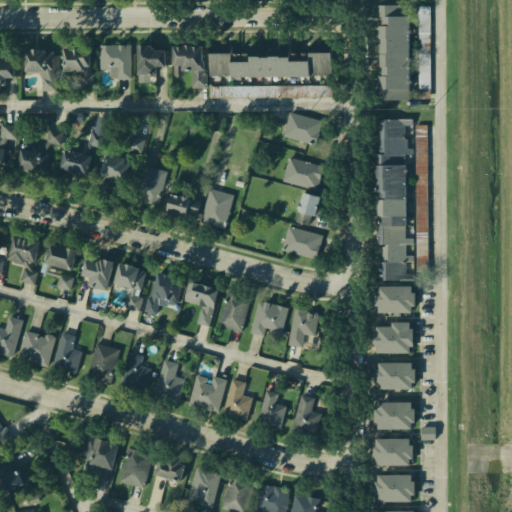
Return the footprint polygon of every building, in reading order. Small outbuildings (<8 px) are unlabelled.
[(409,100),(410,5),(378,5),(378,16),(380,16),(379,100),(409,100)] [(98,42),(128,41),(129,80),(99,81),(98,42)] [(131,42),(161,41),(162,79),(132,80),(131,42)] [(165,43),(166,71),(190,70),(191,89),(205,88),(203,42),(165,43)] [(209,46),(210,77),(331,76),(331,45),(309,45),(309,62),(290,62),(290,49),(249,49),(249,54),(232,54),(232,46),(209,46)] [(55,46),(55,73),(84,73),(84,46),(55,46)] [(19,48),(21,74),(37,73),(40,90),(54,90),(53,70),(51,68),(51,48),(19,48)] [(0,55),(14,55),(15,79),(7,79),(8,84),(3,84),(3,88),(0,88),(0,55)] [(211,86),(211,98),(332,98),(332,86),(211,86)] [(287,110),(320,121),(312,146),(279,135),(287,110)] [(381,281),(414,280),(413,274),(406,274),(405,262),(413,262),(413,255),(406,256),(405,244),(413,244),(413,238),(406,238),(405,155),(413,155),(412,148),(406,148),(405,126),(413,125),(412,119),(378,120),(379,155),(376,155),(377,227),(376,227),(376,246),(380,246),(381,281)] [(0,167),(4,168),(5,154),(6,140),(17,140),(18,126),(1,125),(0,136),(0,167)] [(48,129),(45,142),(56,145),(59,132),(48,129)] [(85,144),(102,148),(105,135),(89,130),(85,144)] [(128,134),(143,139),(139,154),(124,150),(128,134)] [(15,142),(10,168),(40,174),(45,147),(15,142)] [(88,154),(82,178),(51,171),(57,146),(88,154)] [(97,150),(122,159),(112,186),(87,178),(97,150)] [(287,156),(321,166),(316,191),(279,181),(287,156)] [(137,162),(164,169),(154,205),(128,198),(137,162)] [(205,186),(230,192),(222,227),(197,221),(205,186)] [(186,201),(196,203),(193,215),(183,213),(182,217),(157,211),(162,191),(187,197),(186,201)] [(299,191),(318,196),(312,215),(294,210),(299,191)] [(286,226),(320,235),(314,259),(280,250),(286,226)] [(12,239),(41,248),(34,270),(5,261),(12,239)] [(48,247),(78,254),(73,275),(43,267),(48,247)] [(97,258),(113,261),(108,288),(90,284),(91,277),(82,275),(85,262),(96,264),(97,258)] [(116,262),(148,272),(134,314),(121,310),(128,290),(109,284),(116,262)] [(148,272),(183,281),(175,309),(159,304),(153,324),(136,319),(148,272)] [(71,291),(74,277),(60,274),(57,288),(71,291)] [(185,281),(181,300),(200,305),(195,325),(211,329),(221,290),(185,281)] [(368,285),(412,285),(412,313),(368,313),(368,285)] [(223,292),(248,299),(239,332),(215,326),(223,292)] [(257,299),(287,307),(279,338),(249,330),(257,299)] [(291,308),(319,313),(314,337),(300,334),(298,346),(284,344),(291,308)] [(7,314),(20,317),(10,355),(0,352),(0,325),(4,327),(7,314)] [(368,324),(411,324),(411,351),(368,351),(368,324)] [(24,331),(53,339),(44,368),(16,360),(24,331)] [(60,331),(50,369),(76,376),(82,351),(70,347),(74,334),(60,331)] [(94,341),(120,347),(113,378),(87,372),(94,341)] [(128,350),(141,354),(138,366),(150,370),(146,386),(120,379),(128,350)] [(369,362),(412,362),(412,389),(369,390),(369,362)] [(161,364),(152,392),(171,397),(179,369),(161,364)] [(193,376),(186,403),(216,411),(225,380),(210,376),(209,380),(193,376)] [(230,379),(220,412),(244,419),(251,394),(241,391),(243,382),(230,379)] [(261,389),(252,426),(279,432),(285,406),(272,402),(275,393),(261,389)] [(299,394),(290,431),(316,438),(322,415),(308,411),(311,397),(299,394)] [(368,402),(411,401),(412,429),(368,429),(368,402)] [(0,425),(12,445),(0,452),(0,425)] [(435,439),(435,427),(422,427),(422,439),(435,439)] [(86,437),(117,446),(107,480),(76,471),(86,437)] [(368,438),(411,437),(411,465),(368,465),(368,438)] [(124,447),(150,455),(140,488),(114,480),(124,447)] [(0,461),(0,477),(6,493),(30,484),(25,472),(19,474),(12,456),(0,461)] [(156,456),(185,465),(179,485),(150,476),(156,456)] [(194,466),(220,474),(210,507),(184,500),(194,466)] [(367,473),(411,472),(411,500),(368,500),(367,473)] [(226,478),(245,483),(236,511),(228,511),(217,509),(226,478)] [(248,511),(257,482),(285,491),(278,511),(248,511)] [(287,511),(293,493),(315,499),(311,511),(316,511),(287,511)] [(365,503),(365,511),(417,511),(417,503),(365,503)]
